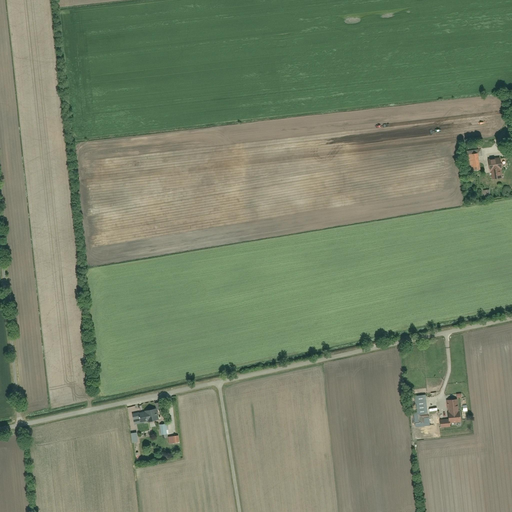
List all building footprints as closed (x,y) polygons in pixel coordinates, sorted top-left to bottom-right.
[(482,156),(482,150),(468,151),(470,171),(480,169),(479,156),(482,156)] [(492,171),(492,180),(502,180),(501,170),(503,170),(502,159),(488,160),(489,171),(492,171)] [(424,413),(422,396),(415,397),(416,415),(420,414),(421,423),(425,422),(425,418),(429,418),(429,413),(424,413)] [(447,400),(449,418),(440,419),(441,427),(451,426),(450,422),(462,421),(459,398),(447,400)] [(133,413),(135,425),(159,421),(156,409),(133,413)] [(160,425),(160,435),(169,435),(168,425),(160,425)]
